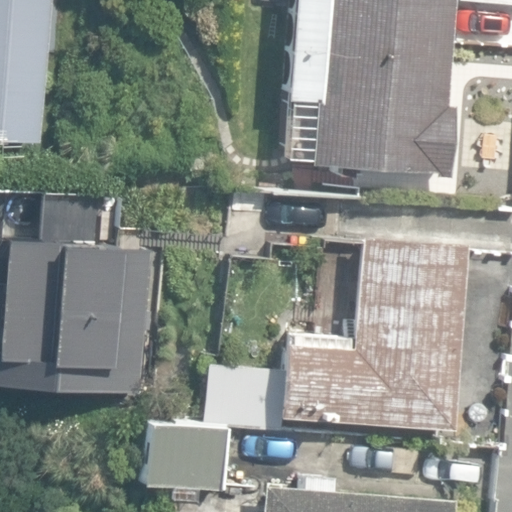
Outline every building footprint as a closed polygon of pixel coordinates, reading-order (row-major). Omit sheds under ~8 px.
[(0,0),(0,135),(32,139),(45,0),(0,0)] [(442,101),(449,0),(284,0),(277,94),(282,95),(277,153),(331,158),(331,168),(348,170),(348,161),(430,167),(429,173),(445,174),(451,102),(442,101)] [(33,205),(12,204),(2,346),(54,350),(52,373),(148,380),(159,231),(83,225),(87,174),(36,171),(33,205)] [(341,243),(346,194),(231,183),(228,220),(261,223),(259,243),(320,249),(320,241),(341,243)] [(181,217),(170,261),(204,269),(215,226),(181,217)] [(199,417),(279,424),(281,408),(449,422),(464,241),(355,233),(345,342),(343,342),(344,333),(283,328),(283,336),(279,336),(276,365),(204,359),(199,417)] [(127,489),(213,495),(218,425),(131,419),(127,489)] [(447,511),(449,493),(266,481),(259,481),(258,491),(256,511),(447,511)]
